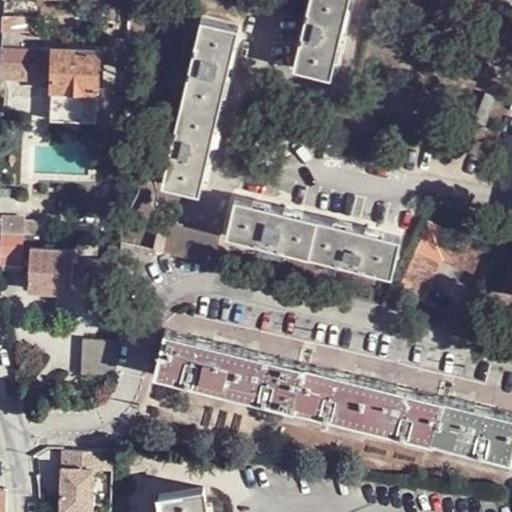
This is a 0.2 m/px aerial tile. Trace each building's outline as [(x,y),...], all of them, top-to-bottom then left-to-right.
[(349,0),(309,0),(294,65),(332,74),(349,0)] [(25,15),(4,16),(3,29),(26,29),(25,15)] [(239,28),(202,19),(164,181),(200,191),(239,28)] [(130,54),(130,38),(106,37),(106,53),(119,54),(130,54)] [(0,63),(0,66),(0,76),(41,79),(43,48),(43,46),(15,44),(15,47),(2,46),(0,63)] [(55,46),(55,48),(54,87),(97,89),(99,49),(55,46)] [(119,63),(130,63),(130,54),(119,54),(119,63)] [(96,107),(97,96),(97,89),(54,87),(53,106),(96,107)] [(401,235),(236,196),(228,235),(392,273),(401,235)] [(387,296),(427,313),(448,271),(491,291),(511,249),(425,210),(387,296)] [(2,212),(2,232),(25,233),(26,213),(2,212)] [(163,220),(156,250),(216,264),(223,234),(163,220)] [(25,233),(2,232),(1,252),(24,253),(25,233)] [(75,249),(32,248),(31,289),(74,290),(75,249)] [(120,259),(88,258),(87,290),(120,291),(120,259)] [(511,411),(168,328),(158,372),(511,456),(511,411)] [(118,370),(119,337),(86,336),(85,369),(118,370)] [(79,511),(89,511),(92,454),(64,453),(61,510),(79,511)] [(0,511),(8,511),(8,488),(0,487),(0,511)] [(207,511),(203,487),(159,495),(161,511),(207,511)]
